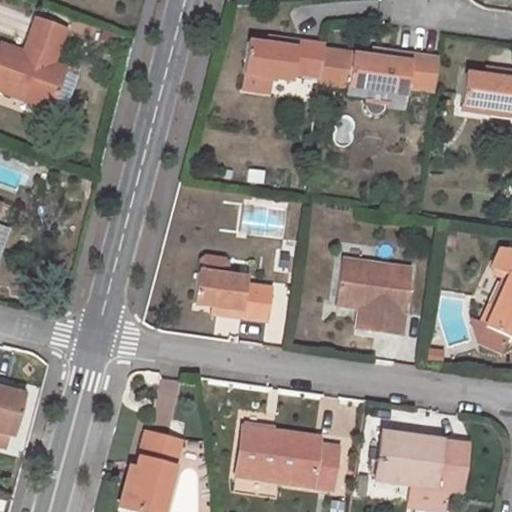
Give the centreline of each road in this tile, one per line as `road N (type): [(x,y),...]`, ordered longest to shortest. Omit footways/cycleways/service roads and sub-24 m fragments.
road 1 (residential): [(79,341),(511,408)]
road 2 (residential): [(182,0),(79,341)]
road 3 (residential): [(79,341),(39,511)]
